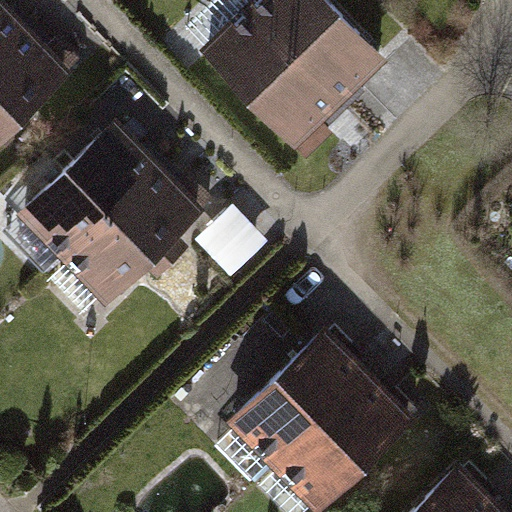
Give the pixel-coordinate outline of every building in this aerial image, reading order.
[(57,0),(0,0),(0,120),(8,129),(99,43),(57,0)] [(386,0),(246,0),(237,7),(319,112),(416,37),(386,0)] [(146,93),(52,180),(141,275),(235,188),(146,93)] [(239,281),(275,248),(240,211),(205,244),(239,281)] [(352,310),(269,389),(349,472),(432,393),(352,310)] [(511,511),(511,475),(484,447),(415,511),(511,511)]
